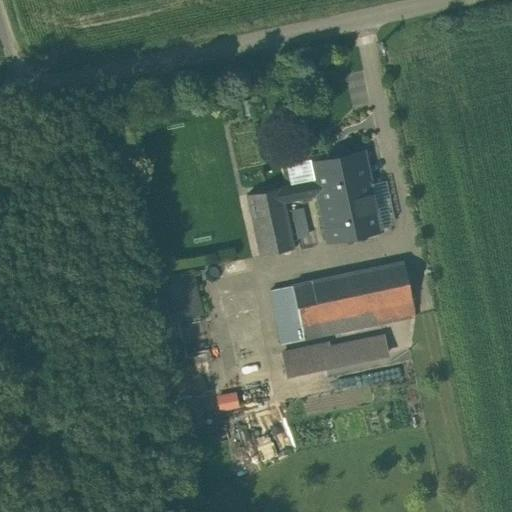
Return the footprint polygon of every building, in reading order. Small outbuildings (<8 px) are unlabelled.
[(381,230),(364,151),(336,157),(335,152),(309,158),(313,180),(316,194),(327,242),(381,230)] [(316,194),(313,180),(246,195),(259,256),(293,248),(283,202),(316,194)] [(414,318),(401,260),(266,287),(276,343),(414,318)] [(202,312),(208,311),(198,266),(163,274),(174,320),(185,318),(193,351),(210,347),(202,312)] [(326,341),(280,351),(284,377),(388,356),(384,333),(326,345),(326,341)] [(294,446),(412,426),(404,379),(302,397),(305,416),(289,419),(294,446)] [(241,387),(220,395),(226,410),(247,403),(241,387)]
